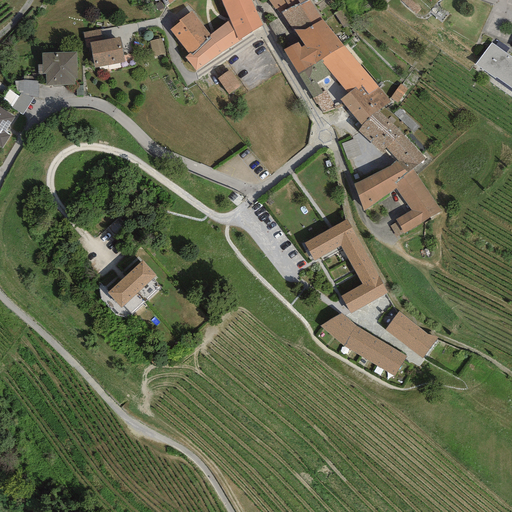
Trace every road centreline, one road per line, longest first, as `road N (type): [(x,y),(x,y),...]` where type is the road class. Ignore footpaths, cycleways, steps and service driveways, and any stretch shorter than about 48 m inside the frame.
road 1 (residential): [(254,0),(321,127),(321,137),(282,173),(242,188),(160,153),(100,104),(77,100),(38,113),(0,175)]
road 2 (track): [(335,152),(349,222),(394,296),(415,321),(511,373)]
road 3 (track): [(511,309),(400,250)]
